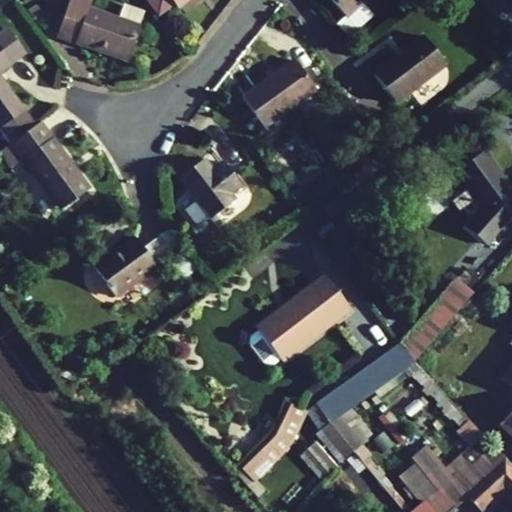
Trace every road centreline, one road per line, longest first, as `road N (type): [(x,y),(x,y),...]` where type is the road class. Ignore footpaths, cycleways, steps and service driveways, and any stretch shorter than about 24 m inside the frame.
road 1 (unknown): [(511,41),(279,254)]
road 2 (residential): [(254,0),(208,60),(128,131)]
